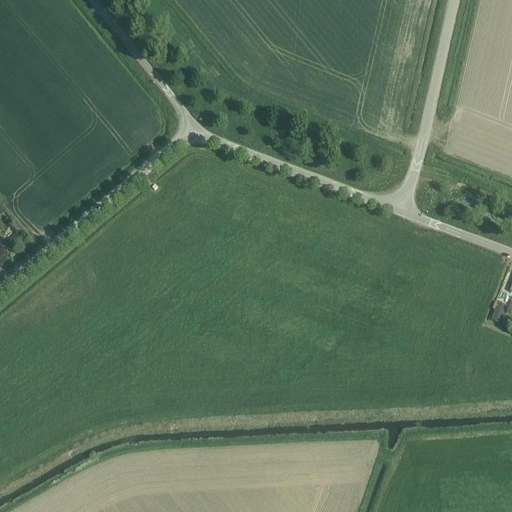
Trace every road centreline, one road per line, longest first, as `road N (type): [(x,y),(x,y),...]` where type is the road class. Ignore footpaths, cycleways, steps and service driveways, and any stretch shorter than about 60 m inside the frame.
road 1 (track): [(226,96),(511,202)]
road 2 (unclassified): [(0,292),(194,130)]
road 3 (tertiary): [(401,211),(194,130)]
road 4 (unclassified): [(401,211),(452,0)]
road 5 (tertiary): [(194,130),(92,0)]
road 6 (track): [(146,0),(226,96)]
